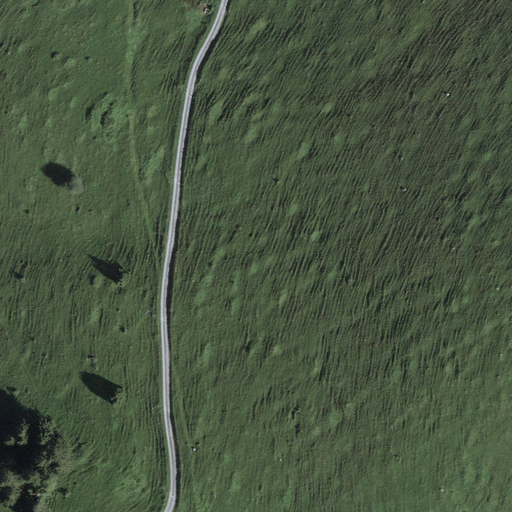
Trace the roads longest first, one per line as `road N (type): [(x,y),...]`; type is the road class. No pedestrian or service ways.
road 1 (track): [(221,0),(187,89),(162,283)]
road 2 (track): [(162,283),(169,511)]
